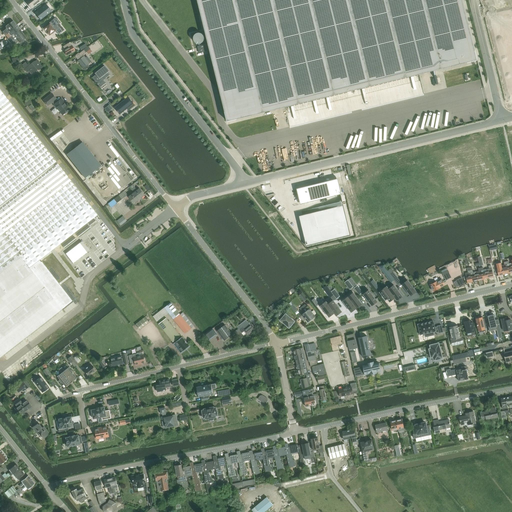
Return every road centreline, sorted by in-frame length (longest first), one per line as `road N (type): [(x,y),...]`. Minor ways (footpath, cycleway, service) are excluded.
road 1 (unclassified): [(243,183),(502,119)]
road 2 (residential): [(175,209),(11,0)]
road 3 (unclassified): [(48,487),(295,432)]
road 4 (residential): [(276,342),(511,285)]
road 5 (unclassified): [(243,183),(132,34),(124,0)]
road 6 (unclassified): [(295,432),(511,388)]
road 7 (residential): [(276,342),(175,209)]
road 8 (residential): [(48,404),(179,366)]
road 9 (unclassified): [(472,0),(502,119)]
